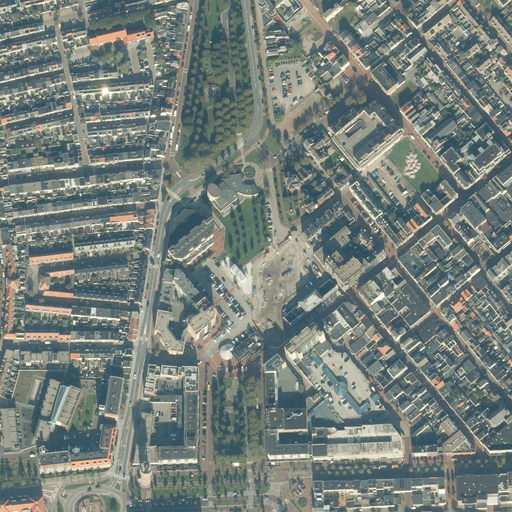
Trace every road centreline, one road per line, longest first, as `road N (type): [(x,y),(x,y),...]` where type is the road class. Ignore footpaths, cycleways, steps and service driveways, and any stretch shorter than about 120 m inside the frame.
road 1 (residential): [(148,309),(39,297),(37,271),(130,255),(156,259)]
road 2 (residential): [(511,160),(465,199),(366,76)]
road 3 (residential): [(0,225),(164,207)]
road 4 (residential): [(511,149),(417,34)]
road 5 (secondary): [(272,498),(124,498)]
road 6 (residential): [(0,345),(139,351)]
road 7 (secondary): [(250,135),(258,106),(244,0)]
